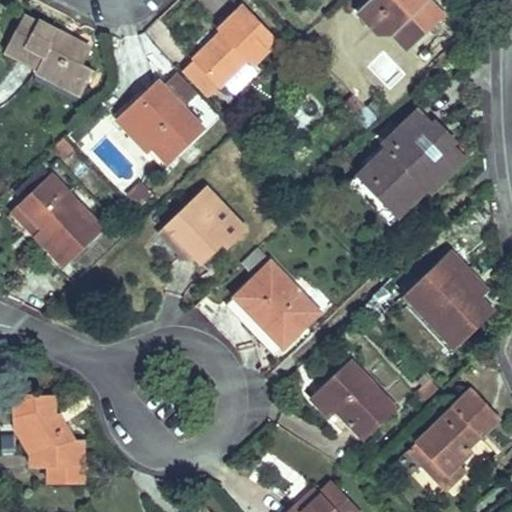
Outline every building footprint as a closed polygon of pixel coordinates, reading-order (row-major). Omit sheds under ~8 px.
[(408,50),(444,16),(428,0),(368,0),(356,11),(377,33),(393,33),(408,50)] [(223,31),(194,57),(220,84),(248,58),(253,63),(276,42),(242,7),(220,28),(223,31)] [(40,65),(84,89),(94,70),(83,64),(90,51),(74,43),(75,40),(37,21),(36,23),(23,16),(5,50),(39,67),(40,65)] [(74,43),(90,51),(91,49),(75,40),(74,43)] [(220,84),(194,57),(182,69),(207,96),(220,84)] [(40,65),(39,67),(37,72),(81,95),(84,89),(40,65)] [(164,86),(184,106),(197,94),(178,73),(164,86)] [(159,81),(122,116),(167,163),(204,128),(184,106),(164,86),(159,81)] [(430,194),(466,160),(451,144),(433,161),(415,142),(433,125),(418,109),(382,143),(386,147),(369,163),(379,174),(366,185),(387,207),(399,195),(409,206),(426,190),(430,194)] [(151,147),(122,116),(118,120),(147,151),(151,147)] [(433,161),(451,144),(454,141),(436,122),(415,142),(433,161)] [(69,155),(74,150),(63,138),(58,143),(69,155)] [(379,174),(369,163),(348,183),(389,225),(409,206),(399,195),(387,207),(366,185),(379,174)] [(51,175),(20,204),(43,228),(36,235),(64,265),(102,229),(51,175)] [(147,188),(144,184),(130,197),(135,200),(147,188)] [(247,229),(206,186),(165,225),(180,242),(180,258),(197,259),(205,251),(215,251),(222,244),(227,249),(247,229)] [(153,194),(147,188),(135,200),(142,204),(153,194)] [(43,228),(20,204),(13,211),(36,235),(43,228)] [(180,242),(165,225),(157,232),(180,256),(180,242)] [(268,259),(257,247),(241,263),(252,274),(268,259)] [(205,251),(197,259),(202,264),(215,251),(205,251)] [(493,312),(480,298),(474,292),(471,296),(455,280),(465,270),(447,252),(402,295),(454,349),(493,312)] [(271,262),(235,297),(276,340),(313,305),(271,262)] [(474,292),(480,298),(486,292),(465,270),(455,280),(471,296),(474,292)] [(276,340),(235,297),(226,305),(275,356),(320,312),(313,305),(276,340)] [(342,432),(346,428),(349,425),(362,438),(395,407),(352,361),(311,399),(342,432)] [(472,388),(415,442),(431,459),(443,448),(458,464),(459,463),(472,451),(461,439),(473,428),(480,435),(499,417),(472,388)] [(14,397),(15,417),(20,415),(40,451),(40,467),(48,467),(49,482),(83,482),(82,440),(73,440),(64,423),(58,422),(57,412),(54,412),(54,396),(36,396),(36,393),(24,393),(24,396),(14,397)] [(20,415),(15,417),(15,427),(31,454),(30,467),(40,467),(40,451),(20,415)] [(349,425),(346,428),(358,441),(362,438),(349,425)] [(461,439),(468,446),(480,435),(473,428),(461,439)] [(415,442),(408,449),(446,489),(466,470),(459,463),(458,464),(443,448),(431,459),(415,442)] [(358,511),(331,482),(319,494),(322,498),(309,510),(311,511),(303,511),(302,510),(299,511),(358,511)] [(311,511),(309,510),(322,498),(319,494),(302,510),(303,511),(311,511)]
